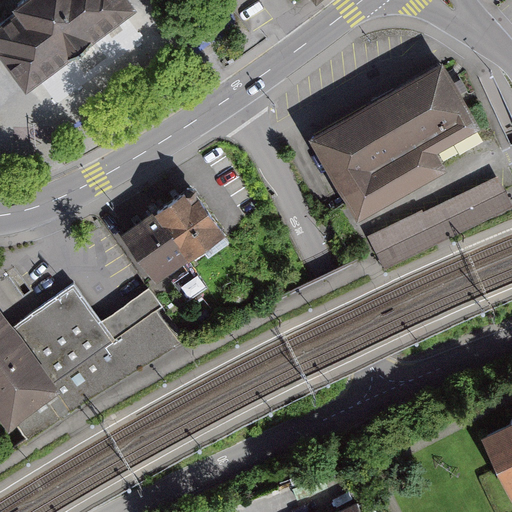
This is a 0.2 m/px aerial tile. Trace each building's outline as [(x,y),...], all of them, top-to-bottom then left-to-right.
[(26,0),(12,11),(15,14),(0,24),(0,50),(1,53),(0,53),(0,56),(27,94),(138,12),(129,0),(26,0)] [(442,67),(315,137),(359,215),(444,168),(434,150),(455,138),(447,123),(467,112),(448,78),(442,67)] [(511,203),(511,199),(498,172),(370,234),(385,265),(511,203)] [(185,194),(155,216),(188,263),(226,237),(200,200),(193,205),(185,194)] [(154,214),(122,236),(157,285),(188,263),(155,216),(154,214)] [(198,276),(181,288),(187,297),(205,286),(198,276)] [(0,306),(0,416),(10,431),(62,393),(57,385),(118,340),(104,321),(75,283),(15,327),(0,306)] [(150,290),(104,321),(118,340),(164,308),(150,290)] [(511,416),(485,428),(511,484),(511,483),(511,416)]
